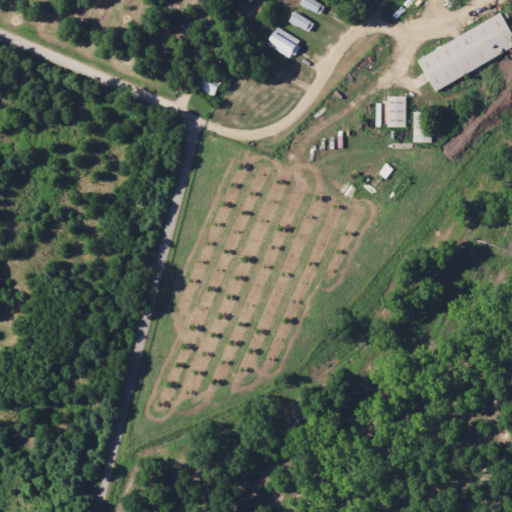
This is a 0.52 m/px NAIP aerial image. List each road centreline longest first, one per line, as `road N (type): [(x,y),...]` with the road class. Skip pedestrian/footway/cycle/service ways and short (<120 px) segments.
road 1 (residential): [(93,511),(191,133),(176,110),(0,35)]
road 2 (residential): [(186,119),(239,135),(270,131),(291,119),(362,31),(435,28),(500,0)]
